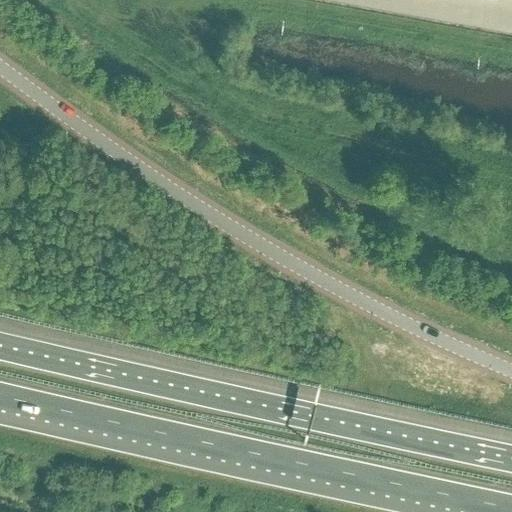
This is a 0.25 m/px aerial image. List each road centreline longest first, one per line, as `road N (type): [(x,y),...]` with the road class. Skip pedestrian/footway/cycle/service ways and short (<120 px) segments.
road 1 (tertiary): [(0,69),(234,233),(511,374)]
road 2 (trunk): [(0,396),(511,508)]
road 3 (trunk): [(511,457),(0,346)]
